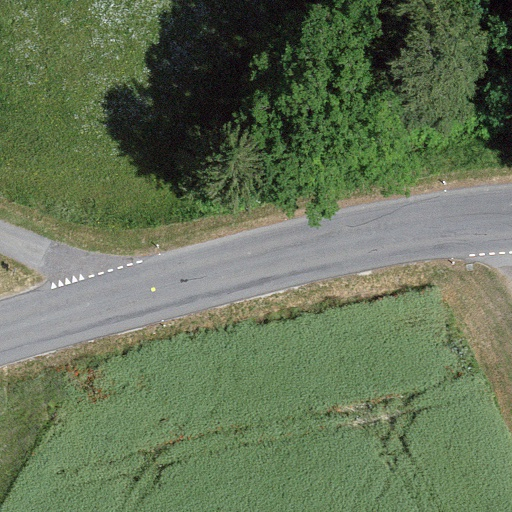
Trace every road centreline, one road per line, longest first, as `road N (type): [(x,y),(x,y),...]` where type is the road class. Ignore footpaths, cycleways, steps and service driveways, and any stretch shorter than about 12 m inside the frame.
road 1 (tertiary): [(0,334),(262,259),(511,217)]
road 2 (track): [(0,234),(111,300)]
